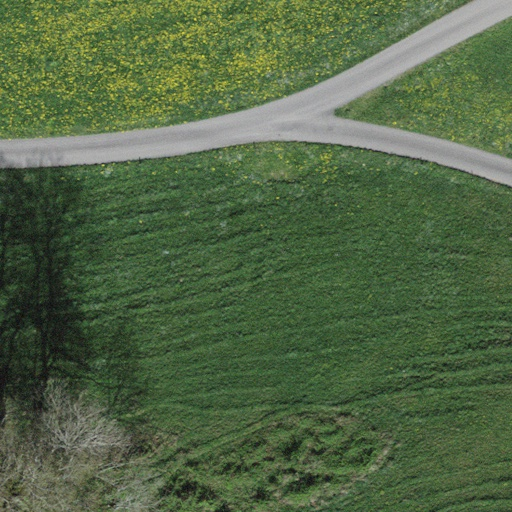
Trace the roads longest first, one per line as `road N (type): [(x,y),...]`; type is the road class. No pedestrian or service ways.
road 1 (track): [(504,0),(247,128),(0,162)]
road 2 (track): [(247,128),(511,178)]
